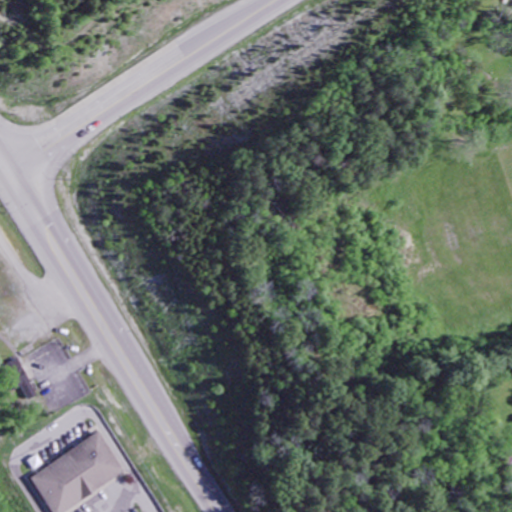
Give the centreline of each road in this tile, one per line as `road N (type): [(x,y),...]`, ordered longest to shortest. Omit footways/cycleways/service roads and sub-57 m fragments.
road 1 (primary): [(223,511),(13,177)]
road 2 (trunk): [(13,177),(288,0)]
